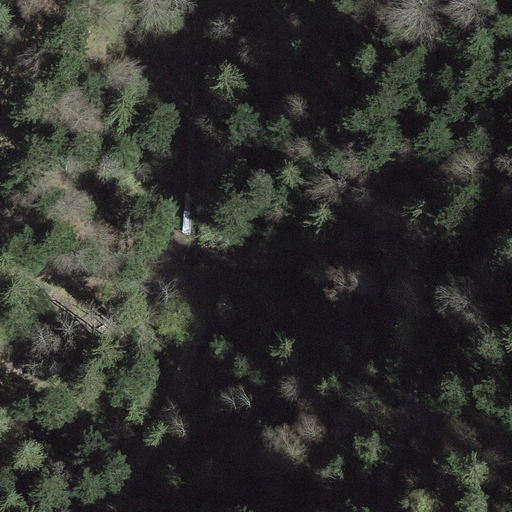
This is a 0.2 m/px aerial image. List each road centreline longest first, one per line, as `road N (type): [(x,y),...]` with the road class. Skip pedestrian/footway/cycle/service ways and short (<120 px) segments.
road 1 (track): [(102,511),(155,434),(196,324),(194,298),(178,285),(152,286),(0,384)]
road 2 (track): [(376,511),(426,339),(511,247)]
